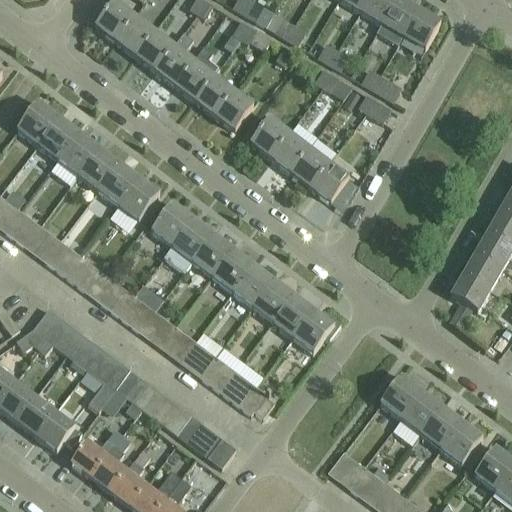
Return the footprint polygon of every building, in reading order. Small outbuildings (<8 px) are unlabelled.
[(342,0),(338,7),(360,19),(370,0),(342,0)] [(387,0),(370,0),(360,19),(381,32),(397,5),(387,0)] [(243,21),(251,7),(240,1),(232,15),(243,21)] [(197,22),(205,8),(198,3),(189,17),(197,22)] [(418,17),(397,5),(381,32),(377,38),(398,51),(402,44),(418,17)] [(251,7),(243,21),(265,34),(273,20),(251,7)] [(115,48),(134,23),(113,8),(95,33),(115,48)] [(205,8),(197,22),(204,26),(212,12),(205,8)] [(440,30),(418,17),(402,44),(425,57),(440,30)] [(294,33),(273,20),(265,34),(286,46),(294,33)] [(153,38),(134,23),(115,48),(135,63),(153,38)] [(240,47),(248,33),(241,29),(232,43),(240,47)] [(248,33),(240,47),(247,51),(255,38),(248,33)] [(294,33),(286,46),(297,53),(305,39),(294,33)] [(153,38),(135,63),(155,78),(173,53),(153,38)] [(155,78),(174,93),(193,68),(184,61),(193,48),(183,40),(173,53),(155,78)] [(329,71),(337,58),(326,51),(318,65),(329,71)] [(194,108),(213,83),(218,76),(206,67),(211,61),(203,54),(193,68),(174,93),(194,108)] [(284,54),(276,68),(283,73),(292,59),(284,54)] [(337,58),(329,71),(340,78),(348,64),(337,58)] [(372,97),(380,83),(369,76),(361,90),(372,97)] [(322,95),(330,82),(323,77),(315,91),(322,95)] [(330,82),(322,95),(330,100),(338,86),(330,82)] [(213,83),(194,108),(214,123),(232,98),(213,83)] [(401,95),(380,83),(372,97),(393,109),(401,95)] [(359,100),(351,95),(342,111),(350,116),(359,100)] [(232,98),(214,123),(234,138),(253,114),(232,98)] [(365,121),(373,107),(366,103),(358,116),(365,121)] [(373,107),(365,121),(382,130),(390,117),(373,107)] [(37,152),(58,124),(38,108),(16,137),(37,152)] [(58,124),(37,152),(57,167),(79,139),(58,124)] [(270,165),(288,141),(268,125),(250,150),(270,165)] [(79,139),(57,167),(77,183),(99,154),(79,139)] [(288,141),(270,165),(290,180),(308,156),(288,141)] [(119,170),(99,154),(77,183),(97,198),(119,170)] [(328,171),(308,156),(290,180),(310,195),(328,171)] [(139,185),(119,170),(97,198),(117,213),(139,185)] [(348,186),(328,171),(310,195),(330,211),(348,186)] [(159,200),(139,185),(117,213),(138,229),(159,200)] [(511,199),(502,218),(511,223),(511,199)] [(0,222),(10,209),(0,202),(0,222)] [(10,209),(0,222),(0,234),(4,238),(20,217),(10,209)] [(171,254),(193,225),(172,210),(151,238),(171,254)] [(20,217),(4,238),(14,246),(30,225),(20,217)] [(511,223),(502,218),(489,239),(511,252),(511,223)] [(40,232),(30,225),(14,246),(24,253),(40,232)] [(193,225),(171,254),(164,263),(185,278),(191,269),(213,241),(193,225)] [(40,232),(24,253),(34,261),(50,240),(40,232)] [(511,260),(511,252),(489,239),(477,261),(503,276),(511,260)] [(50,240),(34,261),(45,268),(60,247),(50,240)] [(233,256),(213,241),(191,269),(212,284),(233,256)] [(60,247),(45,268),(55,276),(70,255),(60,247)] [(70,255),(55,276),(65,283),(80,262),(70,255)] [(253,271),(233,256),(212,284),(232,299),(253,271)] [(503,276),(477,261),(464,282),(491,297),(503,276)] [(80,262),(65,283),(75,291),(90,270),(80,262)] [(90,270),(75,291),(85,298),(101,277),(90,270)] [(253,271),(232,299),(252,315),(273,286),(253,271)] [(114,288),(101,277),(85,298),(99,309),(114,288)] [(491,297),(464,282),(452,304),(478,319),(491,297)] [(273,286),(252,315),(272,330),(293,301),(273,286)] [(114,288),(99,309),(109,316),(125,295),(114,288)] [(125,295),(109,316),(119,324),(135,303),(125,295)] [(293,301),(272,330),(292,345),(313,317),(293,301)] [(145,310),(135,303),(119,324),(129,331),(145,310)] [(145,310),(129,331),(139,339),(155,318),(145,310)] [(43,345),(57,324),(47,316),(32,337),(43,345)] [(5,317),(0,321),(0,326),(12,343),(19,337),(5,317)] [(313,317),(292,345),(313,361),(327,342),(330,344),(340,330),(324,318),(321,322),(313,317)] [(165,325),(155,318),(139,339),(149,346),(165,325)] [(58,324),(43,345),(52,353),(68,332),(58,324)] [(165,325),(149,346),(159,354),(175,333),(165,325)] [(79,339),(68,332),(52,353),(63,361),(79,339)] [(185,340),(175,333),(159,354),(170,362),(185,340)] [(206,336),(199,347),(219,361),(226,350),(206,336)] [(52,353),(43,345),(32,337),(23,343),(31,353),(32,353),(45,362),(52,353)] [(89,347),(79,339),(63,361),(73,368),(89,347)] [(185,340),(170,362),(180,369),(195,348),(185,340)] [(23,343),(14,350),(21,361),(31,353),(23,343)] [(99,355),(89,347),(73,368),(83,376),(99,355)] [(206,356),(195,348),(180,369),(190,377),(206,356)] [(219,364),(261,390),(268,379),(226,353),(219,364)] [(99,355),(83,376),(94,384),(110,362),(99,355)] [(206,356),(190,377),(200,384),(216,363),(206,356)] [(94,384),(103,391),(104,391),(120,370),(110,362),(94,384)] [(216,363),(200,384),(210,392),(226,371),(216,363)] [(131,378),(120,370),(104,391),(115,399),(116,397),(131,378)] [(236,378),(226,371),(210,392),(220,399),(236,378)] [(0,409),(15,390),(0,378),(0,409)] [(131,378),(116,397),(126,405),(141,385),(131,378)] [(246,386),(236,378),(220,399),(230,407),(246,386)] [(400,426),(421,398),(401,382),(379,411),(400,426)] [(141,385),(126,405),(133,410),(137,413),(151,393),(141,385)] [(246,386),(230,407),(241,414),(256,393),(246,386)] [(35,404),(15,390),(0,409),(0,416),(17,429),(35,404)] [(115,399),(104,391),(103,391),(88,411),(100,419),(115,399)] [(151,393),(137,413),(142,417),(147,420),(161,401),(151,393)] [(266,401),(256,393),(241,414),(251,422),(254,418),(266,401)] [(400,426),(392,437),(412,452),(420,442),(442,413),(421,398),(400,426)] [(172,409),(161,401),(147,420),(158,428),(172,409)] [(267,401),(266,401),(254,418),(263,425),(274,410),(268,405),(270,403),(267,401)] [(55,419),(35,404),(17,429),(36,444),(55,419)] [(172,409),(158,428),(167,435),(181,415),(172,409)] [(133,410),(126,419),(136,426),(142,417),(137,413),(133,410)] [(462,428),(442,413),(420,442),(440,457),(462,428)] [(181,415),(167,435),(177,442),(192,423),(181,415)] [(55,419),(36,444),(57,459),(65,447),(74,454),(83,441),(55,419)] [(202,431),(192,423),(177,442),(187,450),(202,431)] [(462,428),(440,457),(461,472),(482,444),(462,428)] [(212,438),(202,431),(187,450),(198,458),(212,438)] [(92,485),(124,442),(115,435),(106,447),(98,458),(86,449),(71,470),(73,472),(72,473),(81,479),(82,478),(92,485)] [(222,446),(212,438),(198,458),(208,465),(222,446)] [(132,447),(124,442),(92,485),(111,500),(127,479),(117,472),(125,461),(123,459),(132,447)] [(222,446),(208,465),(222,476),(237,457),(222,446)] [(494,498),(511,474),(511,466),(495,454),(474,482),(494,498)] [(127,479),(111,500),(127,511),(132,511),(146,494),(136,486),(145,474),(144,474),(152,462),(144,456),(127,479)] [(338,487),(354,466),(344,459),(328,480),(338,487)] [(354,466),(338,487),(348,495),(364,474),(354,466)] [(374,482),(364,474),(348,495),(359,503),(374,482)] [(511,474),(494,498),(511,510),(511,474)] [(156,501),(146,494),(132,511),(163,511),(182,486),(172,479),(156,501)] [(374,482),(359,503),(369,510),(384,489),(374,482)] [(182,486),(163,511),(178,511),(191,494),(182,486)] [(382,511),(395,497),(384,489),(369,510),(371,511),(382,511)] [(398,511),(405,504),(395,497),(382,511),(398,511)]
